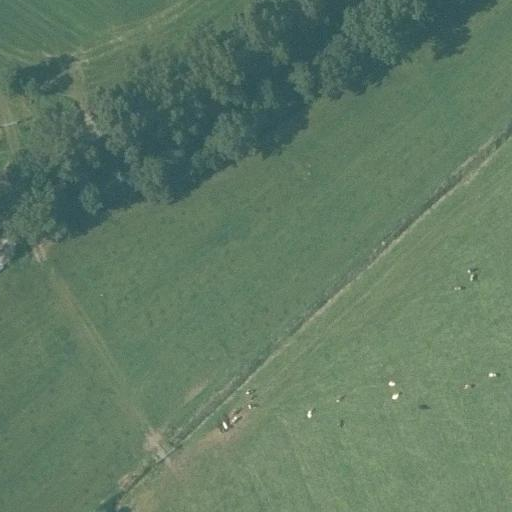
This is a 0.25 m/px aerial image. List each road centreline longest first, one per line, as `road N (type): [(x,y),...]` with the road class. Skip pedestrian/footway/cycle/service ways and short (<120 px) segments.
road 1 (unclassified): [(0,190),(130,131),(229,65),(304,0)]
road 2 (track): [(185,486),(142,429),(21,219)]
